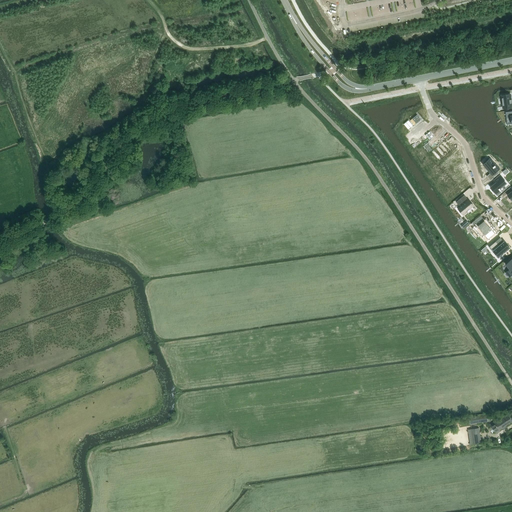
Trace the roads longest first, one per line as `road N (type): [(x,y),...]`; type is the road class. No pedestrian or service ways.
road 1 (unclassified): [(511,383),(369,163),(292,79),(249,0)]
road 2 (residential): [(511,225),(483,196),(465,144),(432,113),(419,78)]
road 3 (track): [(341,68),(511,38)]
